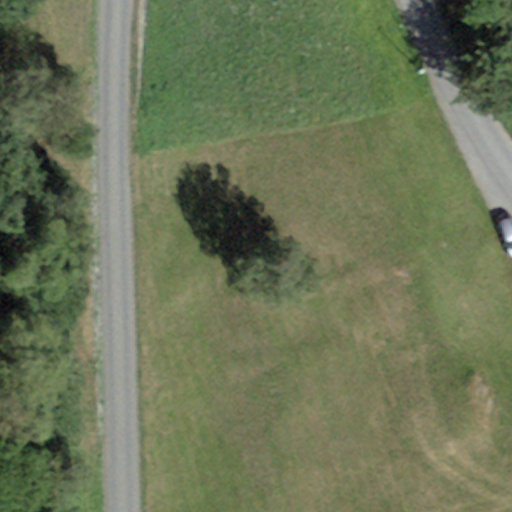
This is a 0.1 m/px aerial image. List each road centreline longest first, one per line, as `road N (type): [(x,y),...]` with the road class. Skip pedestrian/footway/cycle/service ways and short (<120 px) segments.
road 1 (unclassified): [(115,0),(124,511)]
road 2 (unclassified): [(511,184),(443,68),(414,0)]
